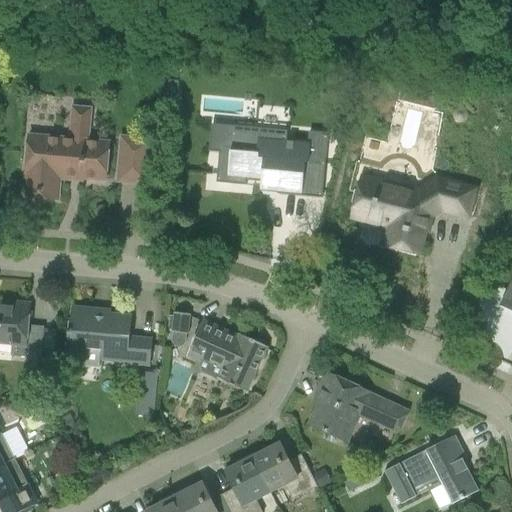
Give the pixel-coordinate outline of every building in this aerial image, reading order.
[(167,81),(166,99),(176,99),(178,81),(167,81)] [(403,87),(400,101),(435,110),(439,96),(403,87)] [(208,154),(219,155),(230,156),(230,152),(232,152),(234,132),(285,137),(286,131),(211,125),(208,154)] [(219,155),(217,185),(246,187),(247,179),(278,182),(278,192),(301,194),(304,164),(325,166),(327,134),(311,132),(309,146),(285,144),(285,137),(259,135),(234,132),(232,152),(230,152),(230,155),(230,156),(219,155)] [(29,136),(27,153),(25,173),(28,173),(26,197),(56,200),(58,176),(105,180),(108,144),(29,136)] [(118,182),(145,184),(149,141),(121,139),(118,182)] [(322,196),(325,166),(304,164),(301,194),(322,196)] [(363,179),(358,198),(353,218),(388,226),(384,245),(419,254),(429,215),(441,207),(468,214),(473,191),(437,182),(417,193),(363,179)] [(511,283),(510,288),(502,306),(511,310),(511,283)] [(11,357),(16,357),(42,359),(45,327),(29,326),(31,305),(8,303),(8,307),(0,306),(0,343),(12,345),(11,357)] [(72,309),(70,329),(68,349),(101,352),(100,360),(126,363),(126,366),(148,368),(151,340),(127,338),(129,318),(95,315),(95,311),(72,309)] [(173,313),(171,334),(172,334),(171,342),(173,345),(175,347),(180,348),(183,346),(185,343),(186,335),(188,335),(190,315),(173,313)] [(194,340),(187,357),(199,363),(199,364),(202,374),(214,379),(216,379),(230,385),(248,393),(268,349),(239,336),(237,340),(217,331),(218,328),(202,322),(194,340)] [(138,374),(134,417),(154,418),(157,375),(138,374)] [(320,400),(308,425),(326,434),(345,443),(347,440),(353,426),(358,415),(398,433),(399,433),(407,415),(368,397),(369,395),(326,375),(315,398),(320,400)] [(0,466),(15,459),(0,430),(0,466)] [(436,446),(384,473),(400,505),(415,498),(412,490),(438,477),(440,480),(444,488),(452,505),(459,502),(477,493),(461,461),(465,459),(454,437),(436,446)] [(266,447),(251,454),(270,491),(283,484),(291,500),(317,487),(304,461),(292,467),(280,443),(267,450),(266,447)] [(238,494),(227,500),(232,511),(260,511),(254,499),(270,491),(251,454),(237,462),(239,465),(226,471),(238,494)] [(15,459),(0,466),(0,505),(3,511),(21,511),(37,504),(15,459)] [(324,470),(313,476),(320,489),(331,484),(324,470)] [(358,476),(343,484),(348,494),(363,486),(358,476)] [(189,487),(175,494),(183,511),(232,511),(227,500),(215,506),(204,483),(190,490),(189,487)] [(162,504),(149,511),(183,511),(175,494),(160,501),(162,504)]
